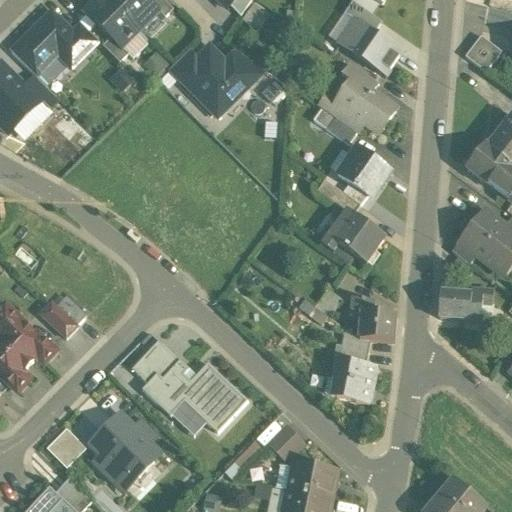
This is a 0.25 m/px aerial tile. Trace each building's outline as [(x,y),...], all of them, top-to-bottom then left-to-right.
[(148,3),(145,0),(97,0),(85,13),(111,40),(121,50),(139,32),(158,13),(148,3)] [(173,11),(161,0),(150,0),(148,3),(158,13),(165,20),(173,11)] [(216,0),(227,11),(230,7),(237,0),(216,0)] [(253,0),(237,0),(230,7),(241,19),(254,1),(253,0)] [(379,7),(368,0),(354,0),(352,4),(372,18),(379,7)] [(387,0),(368,0),(379,7),(381,9),(387,0)] [(352,4),(345,14),(357,23),(375,35),(382,24),(372,18),(352,4)] [(253,6),(246,23),(263,31),(271,15),(253,6)] [(508,28),(511,15),(511,13),(490,6),(485,21),(508,28)] [(52,15),(21,47),(23,50),(45,71),(59,57),(70,67),(73,71),(91,54),(90,53),(74,37),(52,15)] [(357,23),(340,48),(386,80),(404,55),(375,35),(357,23)] [(82,28),(74,37),(90,53),(99,44),(82,28)] [(139,32),(121,50),(128,57),(133,62),(133,61),(149,45),(150,45),(150,44),(139,32)] [(482,39),(466,60),(487,76),(502,55),(482,39)] [(121,50),(111,40),(103,48),(120,65),(128,57),(121,50)] [(37,79),(45,71),(23,50),(15,58),(37,79)] [(197,64),(179,81),(218,121),(251,89),(227,64),(225,66),(211,51),(197,64)] [(227,64),(251,89),(264,74),(237,54),(227,64)] [(171,72),(179,81),(197,64),(189,56),(171,72)] [(59,57),(45,71),(56,81),(70,67),(59,57)] [(0,67),(0,129),(10,139),(42,106),(25,88),(2,66),(0,67)] [(379,87),(350,67),(341,78),(351,85),(352,84),(371,97),(379,87)] [(35,79),(25,88),(42,106),(50,114),(60,104),(35,79)] [(371,97),(352,84),(351,85),(336,108),(345,114),(363,126),(379,137),(395,113),(371,97)] [(363,126),(345,114),(339,124),(357,136),(363,126)] [(511,119),(487,149),(511,169),(511,119)] [(339,124),(335,121),(326,132),(348,148),(357,136),(339,124)] [(481,144),(474,153),(475,160),(477,162),(487,149),(481,144)] [(511,169),(487,149),(477,162),(469,172),(511,203),(511,169)] [(391,174),(356,151),(338,178),(352,187),(368,198),(372,201),(391,174)] [(178,210),(164,224),(218,278),(234,257),(246,265),(262,242),(203,184),(198,189),(188,179),(168,200),(178,210)] [(368,198),(352,187),(345,197),(360,208),(368,198)] [(345,197),(340,194),(334,204),(351,218),(353,216),(354,217),(360,208),(345,197)] [(484,213),(475,224),(474,223),(466,232),(468,234),(460,244),(478,258),(502,277),(509,277),(511,272),(511,235),(505,230),(484,213)] [(354,217),(353,216),(351,218),(333,243),(366,267),(385,240),(354,217)] [(478,258),(461,244),(453,254),(470,268),(478,258)] [(493,294),(471,292),(471,297),(472,297),(470,323),(475,324),(476,307),(492,308),(493,294)] [(341,303),(328,293),(315,310),(328,320),(341,303)] [(471,297),(441,295),(438,321),(470,323),(472,297),(471,297)] [(395,318),(373,315),(374,303),(354,301),(353,319),(364,321),(360,343),(371,344),(393,346),(395,318)] [(58,312),(78,331),(88,321),(67,302),(58,312)] [(18,318),(5,305),(1,310),(0,312),(0,377),(17,394),(29,382),(23,376),(37,360),(44,366),(56,353),(38,336),(37,337),(17,319),(18,318)] [(42,318),(67,342),(78,331),(58,312),(52,307),(42,318)] [(359,343),(345,332),(339,363),(366,368),(371,344),(360,343),(359,343)] [(132,372),(148,387),(157,378),(162,383),(180,365),(158,344),(132,372)] [(366,368),(339,363),(332,401),(370,408),(377,370),(366,368)] [(218,436),(248,404),(208,367),(191,386),(183,379),(189,373),(180,365),(162,383),(157,378),(148,387),(142,394),(170,421),(185,405),(218,436)] [(122,422),(95,450),(105,459),(97,467),(109,478),(116,470),(130,484),(157,456),(147,446),(153,439),(142,428),(135,434),(122,422)] [(305,448),(286,429),(269,447),(288,466),(305,448)] [(50,451),(67,468),(84,452),(67,435),(50,451)] [(255,444),(234,465),(242,473),(263,452),(255,444)] [(337,475),(294,466),(289,495),(332,503),(337,475)] [(484,511),(486,509),(454,482),(429,511),(484,511)] [(56,496),(72,511),(84,511),(92,504),(69,483),(56,496)] [(51,491),(30,511),(72,511),(56,496),(51,491)] [(330,511),(332,503),(289,495),(284,511),(330,511)]
